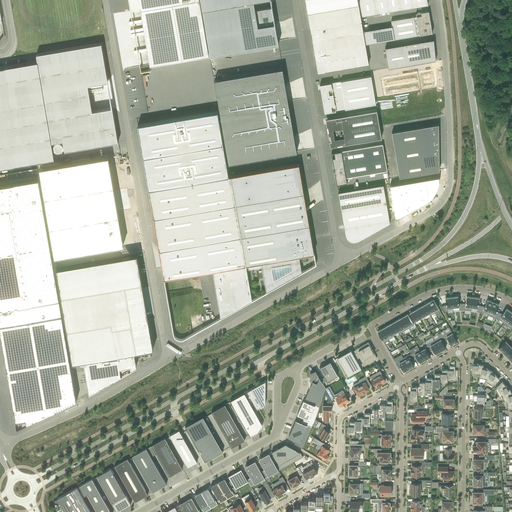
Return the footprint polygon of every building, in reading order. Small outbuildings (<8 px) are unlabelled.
[(199,0),(128,0),(130,11),(141,9),(150,64),(150,65),(209,54),(199,0)] [(253,0),(200,0),(210,56),(278,44),(278,41),(275,23),(272,7),(255,10),(253,0)] [(358,0),(361,16),(428,5),(426,0),(358,0)] [(359,4),(308,12),(311,29),(313,46),(313,47),(314,46),(315,50),(314,50),(318,72),(369,64),(359,4)] [(432,33),(431,24),(429,11),(420,12),(420,13),(421,13),(421,15),(416,16),(391,20),(392,26),(363,31),(365,44),(432,33)] [(434,40),(385,48),(388,68),(436,60),(434,40)] [(0,67),(0,167),(54,159),(52,142),(63,140),(65,151),(118,142),(117,141),(115,131),(116,131),(112,107),(92,111),(88,85),(108,81),(101,43),(36,54),(38,61),(0,67)] [(297,152),(297,151),(285,85),(282,68),(214,80),(229,163),(297,152)] [(435,70),(382,79),(385,97),(436,88),(435,70)] [(371,76),(340,81),(320,84),(325,112),(336,111),(336,110),(345,109),(376,104),(371,76)] [(437,93),(376,103),(380,126),(438,116),(437,93)] [(337,145),(381,138),(377,110),(332,117),(326,118),(329,141),(330,146),(337,145)] [(150,123),(138,125),(149,189),(159,251),(162,268),(164,279),(221,269),(228,314),(252,300),(246,265),(261,262),(266,292),(302,272),(299,256),(314,253),(307,212),(304,193),(299,164),(231,175),(229,176),(218,111),(150,123)] [(439,170),(427,172),(425,159),(439,157),(438,124),(392,132),(399,177),(439,171),(439,170)] [(334,152),(335,157),(332,158),(337,185),(347,183),(346,177),(387,170),(382,144),(334,152)] [(109,156),(40,167),(55,256),(113,247),(101,172),(111,170),(109,156)] [(439,177),(390,185),(395,220),(397,219),(400,217),(403,216),(406,214),(409,212),(412,211),(415,209),(418,207),(421,205),(424,204),(424,203),(427,202),(429,200),(432,197),(434,195),(435,193),(435,192),(437,189),(437,188),(438,186),(438,183),(439,183),(439,179),(439,177)] [(0,185),(0,328),(16,421),(26,419),(27,423),(77,401),(54,268),(52,256),(52,255),(52,253),(39,179),(0,185)] [(338,192),(345,234),(346,235),(347,237),(348,238),(349,239),(350,240),(352,241),(354,241),(355,241),(356,241),(358,241),(390,223),(383,184),(338,192)] [(137,254),(56,268),(73,362),(84,360),(89,393),(104,385),(137,366),(134,352),(154,349),(148,315),(131,318),(126,291),(126,290),(126,286),(142,283),(137,254)] [(453,309),(459,308),(459,310),(462,310),(462,303),(458,303),(458,296),(451,297),(453,309)] [(462,310),(465,310),(471,311),(473,297),(466,296),(465,303),(462,303),(462,310)] [(447,311),(447,309),(453,309),(451,297),(445,298),(446,305),(442,306),(445,312),(447,311)] [(471,309),(477,309),(477,311),(480,312),(481,306),(478,305),(479,298),(473,297),(471,311),(471,309)] [(433,299),(432,300),(429,302),(434,313),(439,310),(433,300),(433,299)] [(483,312),(488,314),(488,315),(493,302),(487,300),(485,307),(481,306),(480,312),(482,313),(483,312)] [(434,313),(429,302),(425,304),(424,305),(430,316),(434,313)] [(496,311),(499,305),(493,302),(488,315),(494,317),(496,319),(499,313),(496,311)] [(423,305),(423,306),(419,308),(424,316),(428,314),(430,316),(424,305),(423,305)] [(424,316),(419,308),(415,310),(414,310),(419,319),(424,316)] [(499,320),(499,319),(504,323),(503,323),(511,312),(506,309),(502,314),(499,313),(496,319),(499,320)] [(419,319),(414,310),(413,311),(410,313),(414,322),(419,319)] [(508,327),(511,329),(511,327),(511,312),(503,323),(508,327)] [(409,328),(414,325),(408,314),(402,317),(409,328)] [(400,318),(397,320),(404,331),(409,328),(402,317),(401,318),(402,318),(401,319),(400,318)] [(399,334),(404,331),(397,320),(392,323),(399,334)] [(399,334),(392,323),(388,326),(394,336),(393,335),(398,333),(398,334),(399,334)] [(394,336),(388,326),(383,328),(389,339),(394,336)] [(383,328),(377,331),(383,342),(389,339),(383,328)] [(457,342),(451,330),(442,335),(445,341),(448,339),(451,345),(457,342)] [(445,341),(442,335),(434,339),(441,351),(446,348),(443,342),(445,341)] [(434,340),(427,344),(430,350),(430,351),(433,349),(435,354),(441,351),(434,339),(434,340)] [(502,352),(509,345),(505,341),(498,348),(499,349),(502,352)] [(353,354),(356,359),(359,358),(364,366),(376,359),(376,358),(377,358),(376,358),(376,357),(369,344),(368,343),(367,343),(355,350),(356,353),(353,354)] [(419,349),(425,360),(430,357),(427,352),(430,351),(430,350),(427,344),(426,345),(427,345),(424,347),(425,348),(420,351),(419,349)] [(506,356),(511,349),(511,347),(509,345),(502,352),(505,355),(506,356)] [(419,349),(411,353),(414,359),(414,360),(417,358),(420,363),(425,360),(419,349)] [(342,355),(338,358),(339,361),(348,376),(361,369),(356,359),(353,354),(351,350),(349,351),(342,355)] [(411,353),(403,358),(409,369),(414,366),(414,365),(412,361),(414,360),(414,359),(411,353)] [(403,358),(395,362),(399,369),(401,367),(404,371),(409,369),(403,358)] [(330,361),(319,368),(327,381),(338,375),(330,361)] [(479,378),(483,365),(477,363),(477,364),(473,364),(473,375),(480,375),(479,378)] [(455,370),(455,365),(449,365),(449,369),(448,369),(448,380),(458,380),(458,370),(455,370)] [(482,368),(483,365),(479,378),(486,380),(485,382),(492,371),(486,368),(486,369),(482,368)] [(306,396),(305,398),(307,399),(314,402),(313,404),(319,407),(323,396),(326,388),(315,370),(310,373),(310,378),(310,379),(310,380),(309,382),(310,382),(309,383),(309,386),(310,386),(309,388),(309,390),(308,392),(307,395),(306,396),(306,395),(306,396)] [(385,381),(380,371),(369,377),(375,387),(376,386),(376,387),(378,386),(380,385),(382,384),(381,383),(385,381)] [(491,373),(492,371),(485,382),(492,386),(499,379),(495,374),(494,375),(491,373)] [(368,379),(366,376),(359,380),(361,384),(354,388),(358,395),(362,393),(363,394),(363,393),(365,392),(369,389),(365,381),(368,379)] [(266,380),(247,391),(257,409),(265,404),(266,380)] [(506,387),(507,387),(502,382),(495,389),(499,396),(510,389),(509,389),(508,390),(506,387)] [(329,386),(326,388),(332,399),(335,397),(340,406),(346,403),(346,402),(349,401),(344,393),(339,396),(337,393),(334,395),(329,386)] [(417,401),(417,387),(412,387),(412,389),(410,389),(410,394),(407,394),(407,403),(411,403),(411,401),(417,401)] [(511,395),(511,393),(510,389),(499,396),(501,395),(503,402),(511,399),(511,395)] [(484,392),(483,391),(478,391),(478,395),(473,395),(472,400),(477,400),(477,401),(484,401),(484,392)] [(244,393),(230,401),(231,402),(250,436),(251,435),(257,432),(257,431),(256,430),(257,430),(259,429),(261,427),(263,425),(244,393)] [(451,399),(451,398),(446,398),(446,399),(443,399),(443,402),(442,402),(442,406),(443,406),(443,407),(453,407),(453,406),(454,406),(454,403),(453,403),(453,399),(451,399)] [(511,399),(503,402),(506,401),(506,408),(511,408),(511,399)] [(303,400),(297,415),(299,416),(304,418),(303,419),(304,419),(304,420),(303,421),(302,422),(312,427),(315,420),(319,407),(313,404),(303,400)] [(392,405),(392,401),(387,401),(387,404),(386,404),(386,414),(395,414),(395,405),(392,405)] [(225,404),(211,412),(231,447),(245,440),(225,404)] [(323,405),(323,419),(323,420),(329,420),(329,419),(329,411),(331,411),(331,405),(323,405)] [(481,418),(481,407),(474,407),(474,413),(472,413),(472,418),(481,418)] [(427,418),(427,411),(416,411),(416,415),(411,415),(411,423),(424,423),(424,418),(427,418)] [(453,417),(453,413),(442,413),(442,415),(441,415),(440,417),(442,417),(441,424),(448,424),(451,424),(452,424),(452,417),(453,417)] [(203,416),(185,426),(205,462),(223,451),(203,416)] [(296,420),(289,436),(296,440),(294,444),(302,449),(312,427),(296,420)] [(322,423),(318,430),(322,432),(319,436),(325,439),(330,431),(326,429),(328,427),(322,423)] [(472,425),(472,428),(473,428),(473,433),(483,433),(483,436),(496,436),(496,432),(489,432),(484,432),(484,428),(484,424),(473,424),(473,425),(472,425)] [(443,431),(443,427),(436,427),(436,432),(440,432),(440,437),(442,437),(442,442),(446,442),(446,443),(449,443),(449,442),(453,442),(453,441),(454,441),(454,437),(453,437),(453,431),(443,431)] [(194,463),(197,462),(179,429),(169,435),(187,467),(189,466),(194,463)] [(421,430),(421,429),(413,429),(413,433),(412,433),(412,434),(411,434),(411,435),(410,435),(410,436),(410,437),(410,438),(410,439),(411,439),(411,440),(412,440),(412,441),(421,441),(421,436),(423,436),(423,430),(421,430)] [(391,438),(391,434),(381,434),(381,445),(391,445),(391,442),(391,438)] [(169,476),(182,468),(165,437),(152,445),(169,476)] [(495,443),(495,438),(486,438),(486,441),(477,441),(477,442),(475,442),(475,445),(473,445),(473,451),(477,451),(477,452),(487,452),(487,444),(491,444),(491,443),(495,443)] [(319,449),(316,453),(317,454),(326,460),(329,455),(327,454),(329,450),(323,446),(324,444),(319,441),(317,444),(321,447),(319,449)] [(274,450),(271,451),(277,462),(279,464),(277,465),(276,465),(279,470),(303,457),(302,456),(302,455),(302,456),(301,454),(300,453),(301,453),(300,453),(300,452),(285,443),(284,446),(282,449),(281,446),(278,448),(274,450)] [(364,448),(364,444),(353,444),(353,447),(350,447),(350,450),(351,450),(351,452),(349,452),(349,458),(359,458),(359,453),(360,453),(360,448),(364,448)] [(428,451),(428,444),(421,444),(421,448),(411,448),(411,452),(410,454),(410,456),(410,457),(411,457),(411,459),(423,459),(423,451),(428,451)] [(166,484),(167,484),(166,484),(146,448),(132,456),(153,492),(153,491),(157,489),(159,488),(166,484)] [(451,453),(451,448),(445,448),(444,453),(443,453),(443,460),(453,460),(453,453),(451,453)] [(381,452),(381,449),(370,449),(370,452),(377,453),(377,457),(380,457),(380,461),(381,461),(381,464),(388,464),(388,461),(390,462),(390,461),(391,461),(391,460),(392,460),(392,457),(391,457),(391,456),(390,456),(390,452),(381,452)] [(259,459),(260,462),(264,469),(261,471),(265,478),(279,470),(269,453),(262,457),(259,459)] [(135,502),(139,500),(148,495),(127,459),(114,466),(135,502)] [(487,462),(487,459),(473,459),(473,464),(472,464),(472,468),(473,468),(473,469),(483,469),(483,462),(487,462)] [(245,467),(247,470),(246,470),(250,477),(249,478),(247,479),(248,482),(251,486),(265,478),(261,471),(255,461),(248,464),(248,465),(245,467)] [(432,466),(432,462),(422,462),(422,465),(412,465),(412,469),(411,469),(411,473),(412,473),(412,476),(416,476),(416,477),(419,477),(419,476),(421,476),(421,468),(425,468),(425,466),(432,466)] [(301,465),(296,468),(300,475),(304,473),(306,478),(310,476),(311,476),(314,474),(318,472),(314,465),(304,470),(303,468),(301,465)] [(350,465),(349,465),(349,466),(349,469),(349,472),(349,475),(349,476),(357,476),(357,475),(357,466),(357,465),(350,465)] [(381,469),(381,465),(374,465),(374,472),(378,472),(378,474),(383,474),(383,479),(391,479),(391,475),(391,473),(391,469),(383,469),(381,469)] [(448,471),(448,466),(438,466),(438,472),(441,473),(441,479),(452,479),(452,477),(453,477),(453,471),(448,471)] [(112,503),(115,509),(117,511),(131,504),(111,468),(97,476),(101,484),(102,484),(102,485),(112,502),(112,503)] [(241,469),(228,476),(235,489),(248,482),(247,479),(241,469)] [(288,480),(291,487),(292,487),(300,482),(297,476),(296,475),(288,480)] [(485,481),(485,475),(473,475),(473,479),(473,482),(473,486),(488,486),(488,482),(485,481)] [(273,488),(273,489),(277,496),(277,495),(278,495),(285,491),(286,490),(284,486),(286,484),(282,477),(279,479),(280,480),(276,482),(278,486),(273,489),(273,488)] [(224,478),(217,482),(227,499),(234,495),(224,478)] [(110,511),(92,480),(92,479),(79,486),(85,496),(88,494),(98,511),(110,511)] [(265,488),(259,492),(264,502),(270,499),(267,494),(267,493),(267,492),(271,490),(270,487),(266,481),(262,483),(265,488)] [(217,482),(211,486),(220,503),(227,499),(217,482)] [(358,483),(358,482),(353,482),(353,483),(350,483),(350,487),(349,487),(349,490),(350,490),(350,494),(359,494),(359,483),(358,483)] [(420,495),(420,483),(411,483),(411,495),(420,495)] [(391,486),(391,485),(390,485),(389,485),(388,485),(388,486),(387,486),(387,487),(384,485),(380,485),(380,490),(379,490),(379,491),(378,491),(378,492),(378,493),(378,494),(379,495),(380,495),(380,496),(381,496),(382,495),(383,495),(391,495),(391,492),(391,491),(392,491),(392,490),(392,489),(391,489),(391,488),(391,486)] [(453,496),(453,485),(445,485),(441,485),(441,489),(445,489),(445,496),(453,496)] [(90,511),(76,487),(57,498),(64,511),(90,511)] [(208,487),(194,495),(203,511),(204,511),(207,511),(210,509),(218,505),(208,487)] [(473,503),(484,503),(488,503),(488,494),(494,494),(494,489),(483,489),(483,492),(473,492),(473,503)] [(330,491),(330,490),(327,490),(327,491),(324,491),(324,501),(333,501),(333,496),(332,496),(330,496),(330,491)] [(200,511),(191,496),(178,504),(180,509),(181,511),(200,511)] [(247,505),(244,506),(246,509),(248,507),(250,510),(256,507),(251,497),(245,501),(247,505)] [(420,504),(420,501),(411,501),(411,505),(411,509),(411,511),(420,511),(420,507),(422,507),(422,504),(420,504)] [(349,505),(349,511),(359,511),(359,508),(362,508),(362,502),(356,502),(350,502),(350,505),(349,505)] [(390,506),(390,502),(380,502),(380,504),(378,504),(378,508),(382,508),(381,511),(389,511),(390,509),(391,509),(391,506),(390,506)] [(452,511),(453,502),(442,502),(442,508),(439,508),(438,509),(438,511),(432,511),(431,511),(452,511)]
